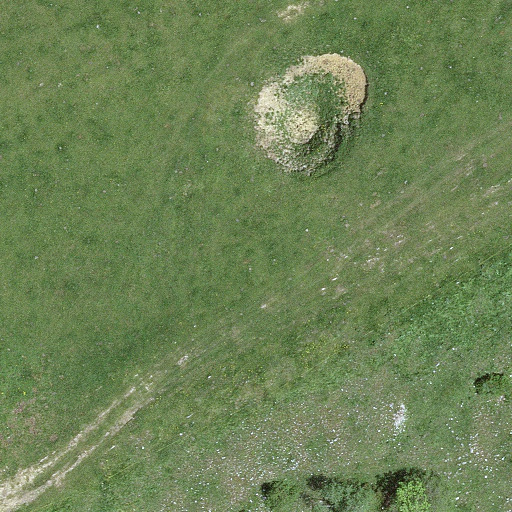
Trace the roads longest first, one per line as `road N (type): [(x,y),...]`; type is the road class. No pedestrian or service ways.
road 1 (track): [(0,495),(158,388),(511,202)]
road 2 (track): [(158,388),(299,50),(416,0)]
